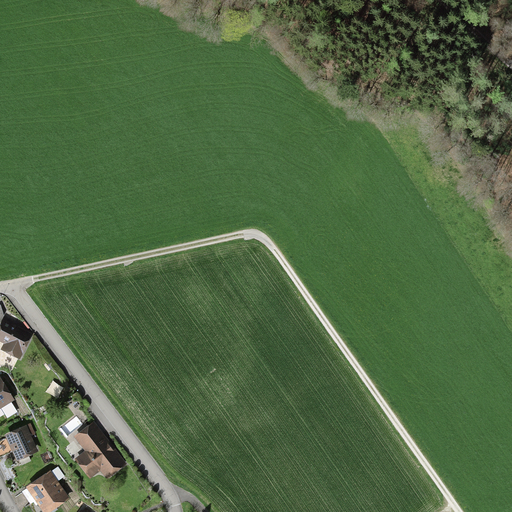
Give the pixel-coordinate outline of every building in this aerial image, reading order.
[(29,337),(3,323),(0,327),(0,340),(6,344),(3,351),(18,358),(29,337)] [(16,408),(0,381),(0,406),(5,415),(16,408)] [(124,465),(92,426),(74,440),(105,480),(124,465)] [(35,452),(26,429),(8,436),(17,460),(35,452)] [(45,511),(64,500),(48,475),(29,488),(44,511),(45,511)]
